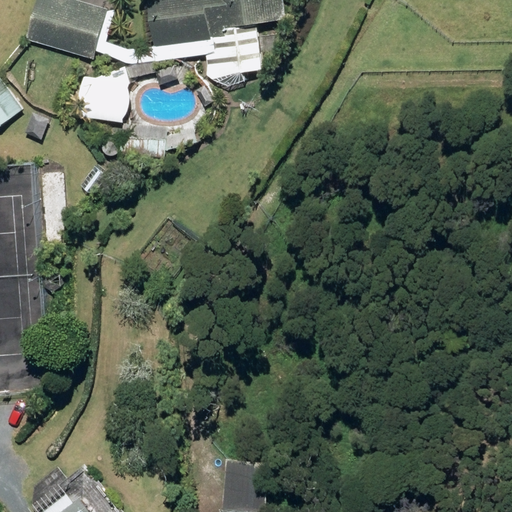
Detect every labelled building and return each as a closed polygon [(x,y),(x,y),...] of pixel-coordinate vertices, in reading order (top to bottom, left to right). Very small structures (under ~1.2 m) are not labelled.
[(41,0),(29,40),(99,60),(114,9),(82,0),(41,0)] [(211,55),(215,79),(270,70),(263,24),(294,19),(291,0),(153,0),(163,62),(211,55)] [(112,134),(127,136),(128,122),(131,122),(136,81),(129,65),(105,78),(90,76),(84,116),(114,120),(112,134)] [(0,130),(28,110),(4,77),(0,80),(0,130)] [(56,123),(34,111),(22,133),(44,146),(56,123)] [(129,152),(172,155),(172,150),(204,143),(201,129),(188,132),(188,134),(173,137),(174,128),(131,125),(129,152)] [(86,185),(99,194),(113,175),(100,165),(86,185)] [(410,204),(401,214),(407,220),(417,209),(410,204)] [(199,243),(168,218),(129,267),(159,291),(199,243)] [(210,324),(207,336),(224,340),(227,328),(210,324)] [(229,511),(271,511),(274,471),(252,470),(250,505),(230,504),(229,511)] [(64,511),(100,511),(87,495),(64,511)]
